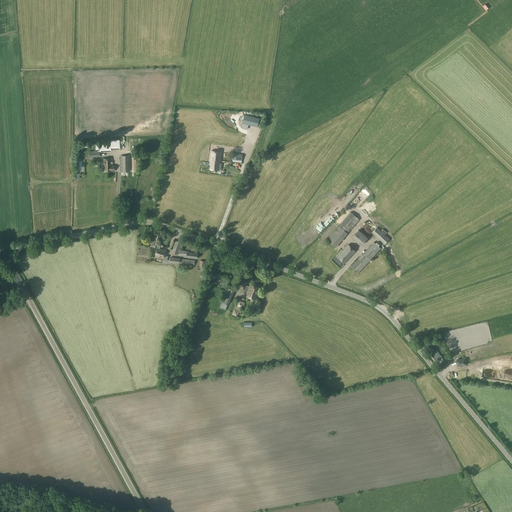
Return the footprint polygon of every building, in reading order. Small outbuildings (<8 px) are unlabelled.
[(253,87),(252,93),(261,95),(262,88),(253,87)] [(251,94),(249,100),(260,103),(262,97),(251,94)] [(245,118),(243,124),(248,125),(258,128),(260,119),(249,116),(245,116),(245,118)] [(201,146),(191,145),(193,119),(171,117),(167,161),(190,163),(189,163),(200,164),(201,146)] [(245,133),(205,130),(205,135),(201,135),(200,142),(243,145),(245,133)] [(89,152),(89,157),(100,157),(100,152),(111,151),(111,149),(116,149),(116,141),(107,141),(107,145),(95,145),(96,152),(89,152)] [(210,163),(209,169),(220,170),(221,164),(220,164),(222,152),(211,151),(210,163)] [(233,154),(232,162),(241,163),(242,155),(233,154)] [(129,156),(120,156),(121,172),(130,172),(129,156)] [(112,159),(103,159),(103,171),(113,171),(113,166),(112,166),(112,159)] [(361,198),(370,188),(365,183),(357,191),(359,192),(357,195),(361,198)] [(351,212),(338,226),(348,234),(360,220),(351,212)] [(365,221),(371,225),(374,220),(367,216),(365,221)] [(338,226),(327,240),(336,248),(348,234),(338,226)] [(377,228),(372,233),(385,244),(390,239),(377,228)] [(359,230),(352,237),(361,245),(368,238),(359,230)] [(150,246),(157,248),(160,249),(161,246),(158,245),(160,235),(154,234),(150,246)] [(176,241),(172,253),(178,255),(179,252),(180,245),(181,243),(176,241)] [(189,242),(187,247),(191,249),(190,251),(196,252),(197,250),(202,252),(203,250),(205,250),(206,247),(189,242)] [(374,242),(351,267),(358,273),(381,248),(374,242)] [(348,245),(338,256),(345,263),(356,251),(348,245)] [(157,248),(155,257),(164,259),(165,256),(166,250),(160,249),(157,248)] [(250,284),(249,287),(247,286),(248,283),(243,281),(240,288),(244,289),(244,290),(248,291),(246,296),(256,299),(258,295),(261,288),(250,284)] [(222,302),(228,305),(235,291),(228,288),(222,302)] [(443,357),(436,349),(431,353),(438,361),(443,357)]
